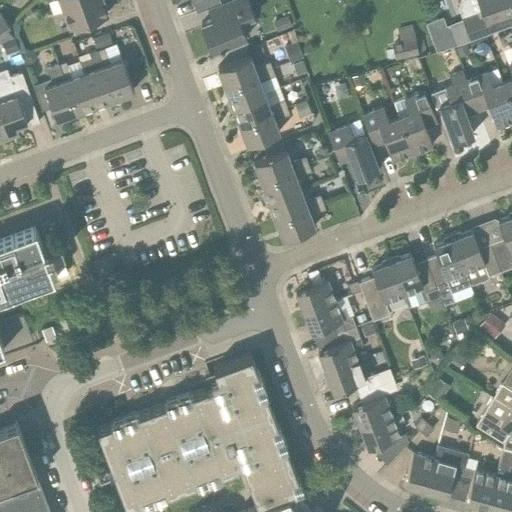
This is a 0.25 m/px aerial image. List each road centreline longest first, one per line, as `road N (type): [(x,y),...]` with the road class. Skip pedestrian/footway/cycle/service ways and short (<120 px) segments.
road 1 (residential): [(0,392),(25,383),(53,395),(66,381),(274,311)]
road 2 (residential): [(259,271),(511,179)]
road 3 (residential): [(396,511),(333,456),(274,311)]
road 4 (unclassified): [(0,179),(195,105)]
road 5 (residential): [(259,271),(195,105)]
